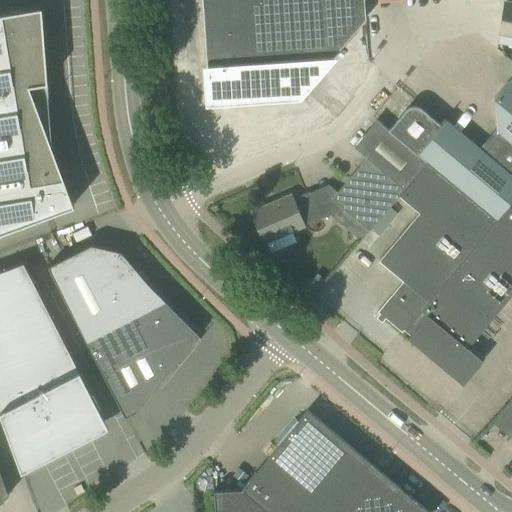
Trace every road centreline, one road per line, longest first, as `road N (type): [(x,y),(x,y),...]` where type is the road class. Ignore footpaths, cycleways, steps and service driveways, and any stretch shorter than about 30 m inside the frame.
road 1 (unclassified): [(169,215),(311,148),(375,92),(401,36),(397,0)]
road 2 (secondary): [(503,511),(284,334)]
road 3 (unclassified): [(284,334),(176,465),(108,511)]
road 4 (secondary): [(169,215),(131,118),(121,0)]
road 5 (secondary): [(284,334),(189,247),(169,215)]
